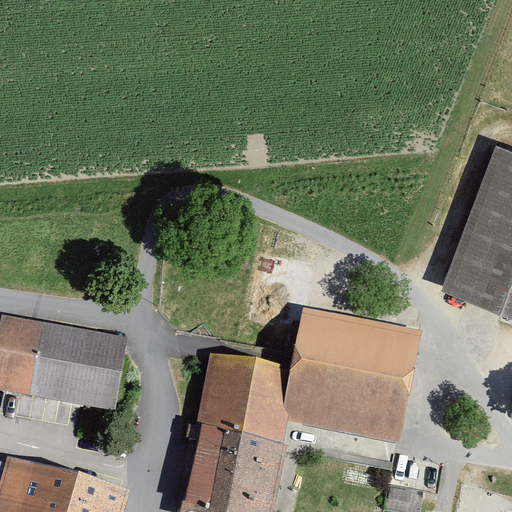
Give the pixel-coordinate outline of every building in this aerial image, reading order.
[(511,155),(499,151),(446,293),(511,316),(511,155)] [(425,339),(311,320),(301,382),(292,432),(407,450),(425,339)] [(132,345),(5,325),(0,356),(0,399),(120,419),(132,345)] [(219,369),(206,445),(288,459),(292,432),(301,382),(219,369)] [(195,511),(278,511),(288,459),(206,445),(195,511)] [(128,511),(132,500),(11,465),(0,500),(0,511),(128,511)]
